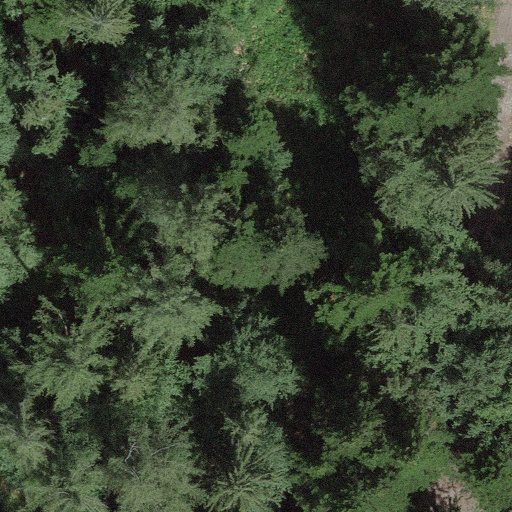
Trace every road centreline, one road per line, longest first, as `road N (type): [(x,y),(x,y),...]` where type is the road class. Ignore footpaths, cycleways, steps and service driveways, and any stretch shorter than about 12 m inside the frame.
road 1 (track): [(511,76),(480,264),(511,400)]
road 2 (track): [(357,511),(480,264)]
